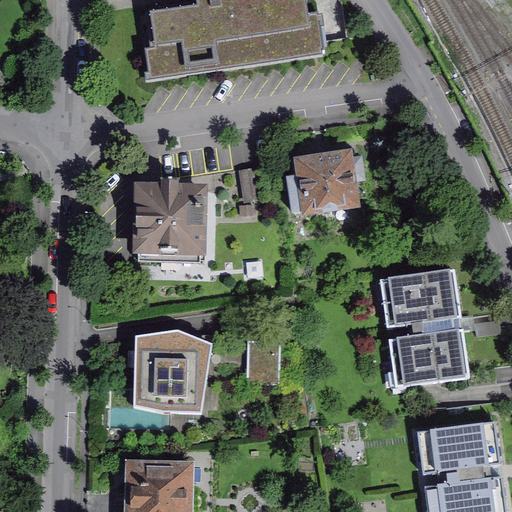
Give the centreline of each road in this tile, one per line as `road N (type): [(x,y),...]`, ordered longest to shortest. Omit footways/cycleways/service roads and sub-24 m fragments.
road 1 (residential): [(52,511),(66,131)]
road 2 (residential): [(66,131),(122,130),(422,81)]
road 3 (residential): [(511,266),(422,81)]
road 4 (residential): [(66,131),(71,0)]
